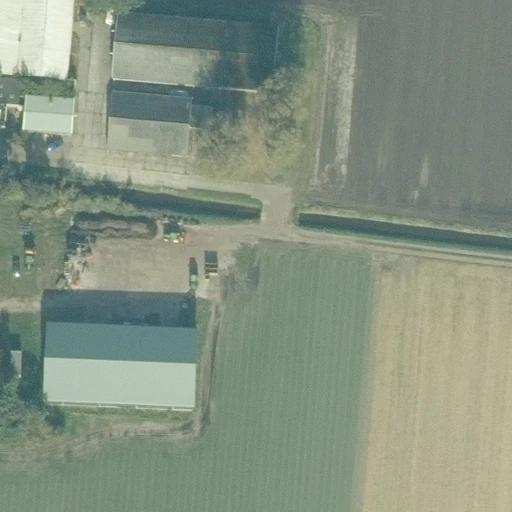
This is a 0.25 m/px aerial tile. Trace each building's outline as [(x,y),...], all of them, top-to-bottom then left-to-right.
[(0,0),(0,78),(66,84),(74,0),(0,0)] [(273,95),(278,31),(118,17),(112,82),(273,95)] [(19,100),(21,84),(0,82),(0,130),(4,131),(6,108),(26,109),(24,133),(72,137),(74,103),(26,100),(26,101),(19,100)] [(187,158),(192,102),(111,95),(108,152),(187,158)] [(0,234),(55,239),(57,219),(0,213),(0,234)] [(48,328),(45,406),(193,412),(196,334),(48,328)]
